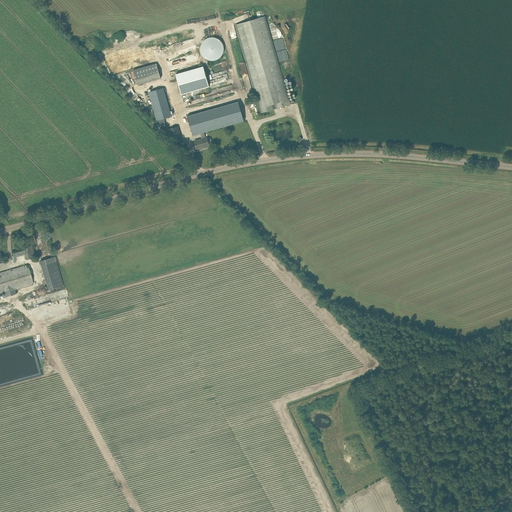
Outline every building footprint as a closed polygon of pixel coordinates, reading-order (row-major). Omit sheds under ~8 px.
[(235,25),(260,113),(290,105),(265,16),(235,25)] [(194,27),(108,49),(113,69),(164,55),(169,73),(200,64),(196,47),(199,46),(194,27)] [(208,39),(204,42),(201,47),(201,53),(204,58),(208,61),(214,62),(219,60),(223,56),(225,50),(223,45),(220,40),(214,38),(208,39)] [(137,85),(161,79),(157,64),(133,70),(137,85)] [(203,66),(181,73),(186,93),(209,87),(203,66)] [(156,121),(172,117),(163,88),(148,92),(156,121)] [(238,102),(187,116),(193,135),(193,136),(200,133),(204,132),(244,121),(238,102)] [(178,127),(169,129),(173,140),(181,138),(178,127)] [(202,139),(194,141),(196,149),(204,146),(205,147),(209,146),(207,137),(205,138),(204,132),(200,133),(202,139)] [(23,248),(12,251),(13,256),(11,256),(14,263),(15,263),(14,258),(25,255),(26,260),(36,257),(32,245),(23,248)] [(48,290),(63,286),(55,256),(39,261),(48,290)] [(17,294),(15,289),(33,284),(27,265),(0,272),(0,293),(3,293),(4,298),(17,294)]
